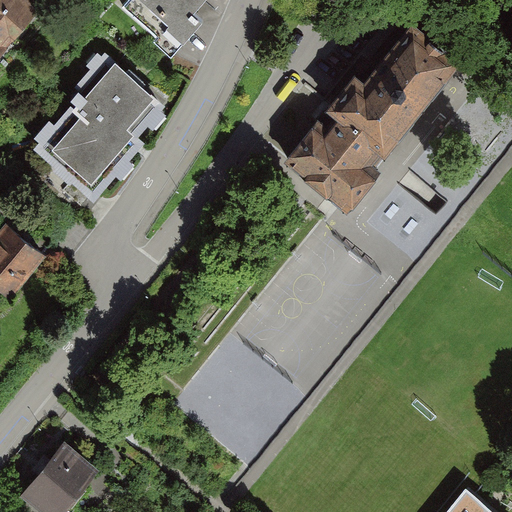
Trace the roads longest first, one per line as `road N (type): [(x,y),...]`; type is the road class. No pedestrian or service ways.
road 1 (residential): [(115,295),(290,79),(320,14)]
road 2 (residential): [(244,0),(116,237),(115,295)]
road 3 (residential): [(115,295),(0,441)]
